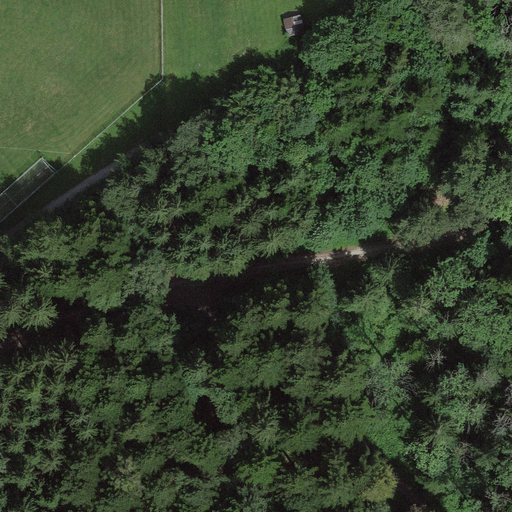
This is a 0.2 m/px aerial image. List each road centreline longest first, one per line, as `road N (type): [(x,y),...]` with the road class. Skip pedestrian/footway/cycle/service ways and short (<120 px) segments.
road 1 (track): [(0,348),(105,308),(511,218)]
road 2 (track): [(426,511),(315,399),(223,280)]
